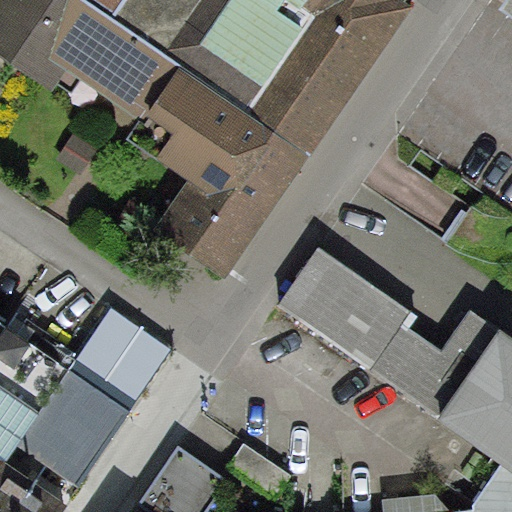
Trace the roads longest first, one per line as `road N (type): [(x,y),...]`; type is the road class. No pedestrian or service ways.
road 1 (residential): [(461,0),(209,340)]
road 2 (residential): [(0,204),(209,340)]
